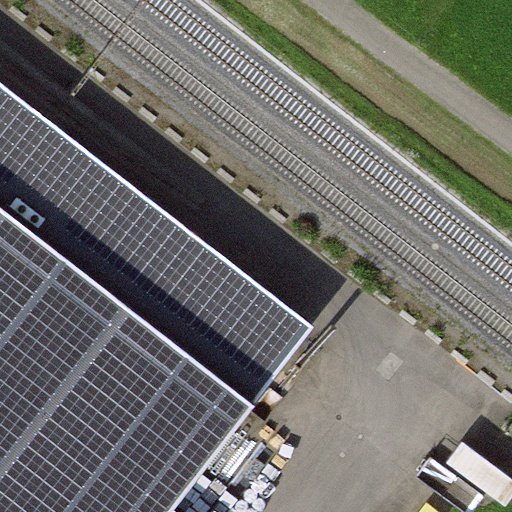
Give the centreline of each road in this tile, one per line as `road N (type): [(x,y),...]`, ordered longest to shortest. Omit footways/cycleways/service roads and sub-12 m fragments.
road 1 (track): [(511,134),(331,0)]
road 2 (unknown): [(299,511),(410,393)]
